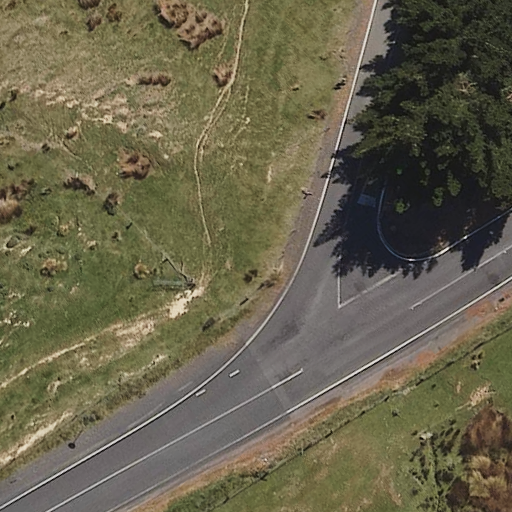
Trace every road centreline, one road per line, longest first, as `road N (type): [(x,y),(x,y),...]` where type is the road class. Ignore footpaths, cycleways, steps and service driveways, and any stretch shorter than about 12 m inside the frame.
road 1 (tertiary): [(359,339),(44,511)]
road 2 (tertiary): [(406,0),(338,263),(339,302),(359,339)]
road 3 (tertiary): [(511,243),(359,339)]
